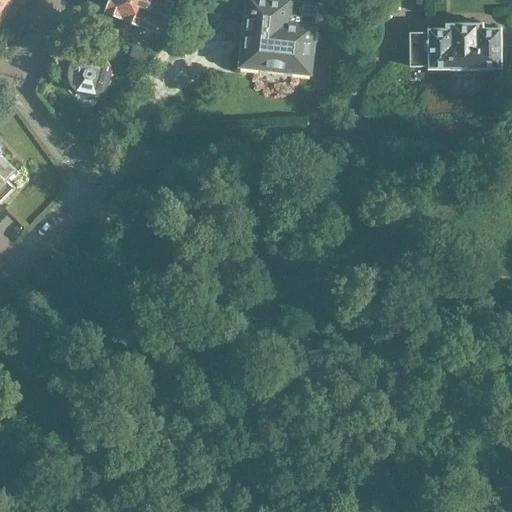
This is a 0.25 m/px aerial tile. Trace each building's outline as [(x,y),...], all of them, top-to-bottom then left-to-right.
[(0,0),(0,19),(10,0),(0,0)] [(172,12),(176,2),(170,0),(108,0),(109,0),(105,11),(125,20),(122,27),(138,34),(141,26),(163,35),(172,12)] [(229,12),(244,13),(247,14),(241,65),(311,73),(314,43),(318,40),(318,33),(318,32),(318,23),(316,22),(318,3),(298,0),(200,0),(197,2),(202,6),(205,7),(208,8),(208,10),(229,13),(229,12)] [(428,29),(428,31),(410,32),(410,66),(428,66),(429,68),(451,68),(451,69),(455,69),(455,73),(474,73),(474,68),(502,68),(501,28),(483,28),(483,23),(446,23),(447,28),(428,29)] [(150,51),(134,45),(131,54),(147,60),(150,51)] [(99,53),(94,52),(89,52),(84,53),(76,57),(70,64),(68,74),(70,83),(76,90),(84,95),(93,95),(98,94),(103,91),(109,85),(111,81),(112,77),(113,72),(111,67),(109,62),(106,58),(99,53)] [(0,201),(14,188),(5,179),(14,169),(0,155),(0,152),(1,152),(0,150),(0,201)]
